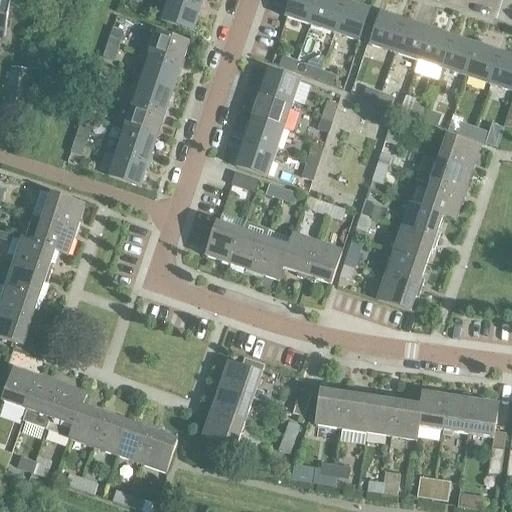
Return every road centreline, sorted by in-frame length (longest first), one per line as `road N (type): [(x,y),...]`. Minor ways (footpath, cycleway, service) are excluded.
road 1 (residential): [(173,219),(160,280),(166,287),(339,338),(511,365)]
road 2 (residential): [(250,0),(173,219)]
road 3 (residential): [(173,219),(0,161)]
